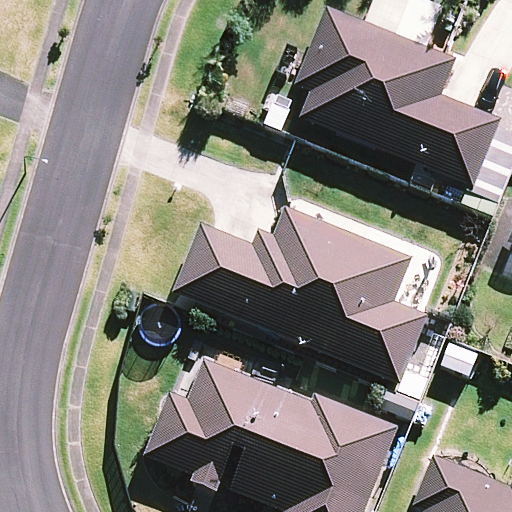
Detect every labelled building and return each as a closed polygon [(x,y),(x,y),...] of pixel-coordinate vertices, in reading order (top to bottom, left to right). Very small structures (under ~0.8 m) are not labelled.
[(437,105),(452,69),(321,16),(289,95),(305,101),(294,127),(468,197),(496,128),(437,105)] [(196,234),(169,302),(394,392),(421,325),(388,312),(406,267),(282,216),(270,245),(254,239),(248,255),(196,234)] [(437,372),(467,384),(476,363),(445,351),(437,372)] [(307,412),(200,369),(184,409),(164,401),(139,464),(213,493),(227,459),(238,464),(224,498),(258,511),(361,511),(392,436),(311,403),(307,412)] [(383,396),(375,416),(408,429),(416,410),(383,396)] [(511,511),(511,487),(509,486),(505,496),(429,465),(410,511),(511,511)]
